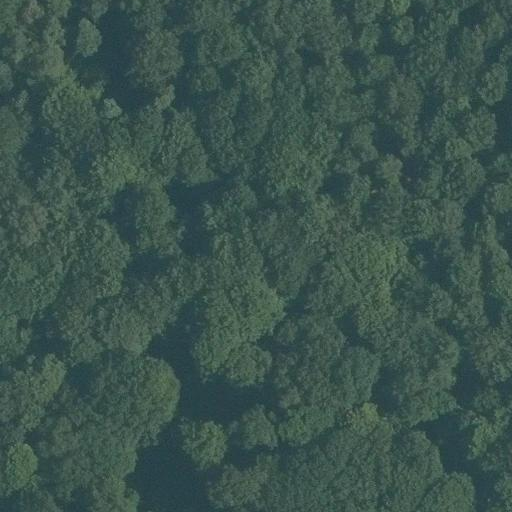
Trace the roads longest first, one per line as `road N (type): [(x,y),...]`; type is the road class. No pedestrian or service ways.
road 1 (track): [(216,0),(500,511)]
road 2 (track): [(254,0),(135,511)]
